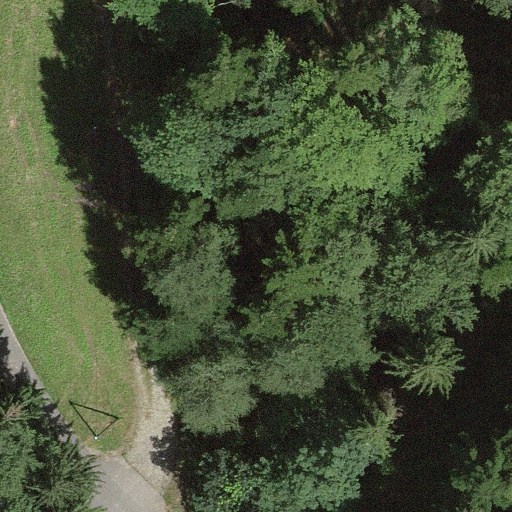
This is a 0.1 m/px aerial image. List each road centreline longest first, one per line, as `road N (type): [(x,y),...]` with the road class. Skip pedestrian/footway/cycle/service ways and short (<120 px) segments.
road 1 (track): [(134,511),(134,265),(111,0)]
road 2 (unclassified): [(0,340),(59,443),(113,511)]
